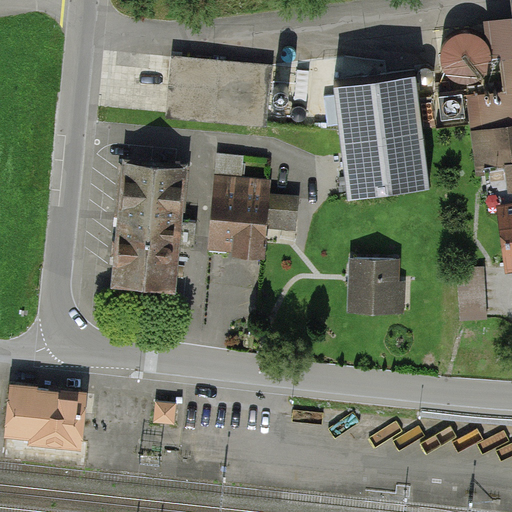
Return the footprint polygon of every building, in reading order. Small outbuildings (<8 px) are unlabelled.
[(271,70),(173,60),(167,118),(265,128),(271,70)] [(511,60),(503,77),(507,120),(511,119),(511,60)] [(415,85),(333,96),(348,209),(431,198),(415,85)] [(511,128),(476,132),(479,163),(511,159),(511,128)] [(193,166),(121,161),(111,288),(184,293),(193,166)] [(511,192),(511,165),(490,168),(493,195),(511,192)] [(272,181),(216,176),(210,247),(266,252),(272,181)] [(511,205),(503,206),(510,271),(511,271),(511,205)] [(402,258),(351,258),(351,311),(402,311),(402,258)] [(90,395),(13,387),(7,444),(84,452),(90,395)]
